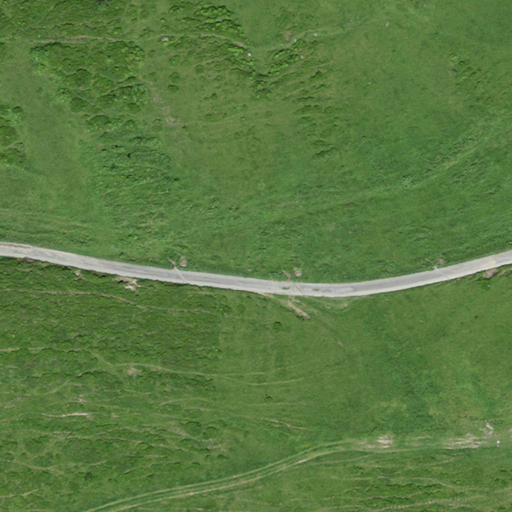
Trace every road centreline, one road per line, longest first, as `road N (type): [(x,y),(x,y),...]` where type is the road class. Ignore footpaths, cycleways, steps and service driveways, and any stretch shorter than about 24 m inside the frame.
road 1 (track): [(0,247),(312,288),(410,280),(511,252)]
road 2 (track): [(511,420),(314,421),(216,473),(40,498),(18,511)]
